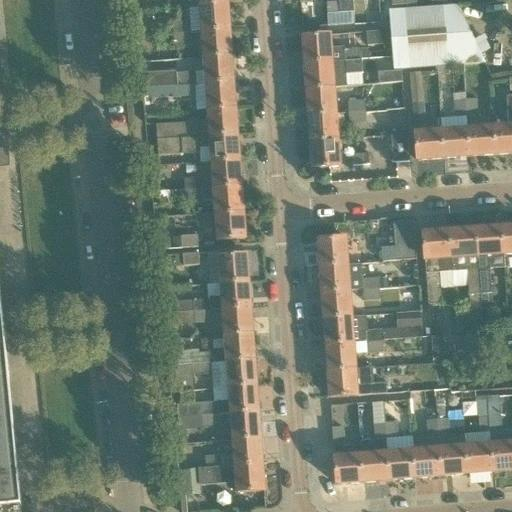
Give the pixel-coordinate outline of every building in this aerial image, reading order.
[(338,0),(340,13),(354,12),(353,0),(338,0)] [(230,30),(228,4),(200,6),(202,32),(230,30)] [(457,6),(431,8),(389,11),(394,71),(485,64),(480,54),(490,50),(487,44),(478,49),(457,6)] [(173,34),(190,33),(189,22),(172,23),(173,34)] [(202,32),(204,58),(232,56),(230,30),(202,32)] [(386,31),(367,33),(368,46),(387,45),(386,31)] [(190,33),(173,34),(174,45),(191,44),(190,33)] [(361,60),(361,59),(360,49),(344,50),(344,48),(331,49),(330,36),(303,38),(305,64),(361,60)] [(365,49),(360,49),(361,59),(369,58),(368,51),(365,49)] [(232,56),(204,58),(206,84),(234,82),(232,56)] [(361,60),(305,64),(307,90),(334,88),(347,87),(346,72),(362,71),(361,60)] [(149,88),(159,87),(193,85),(192,74),(176,75),(176,72),(148,73),(149,88)] [(379,85),(402,83),(401,72),(378,74),(379,85)] [(422,72),(409,73),(412,104),(424,103),(422,77),(422,72)] [(207,95),(208,111),(236,109),(234,82),(206,84),(193,85),(159,87),(159,99),(207,95)] [(334,88),(307,90),(309,117),(336,115),(334,88)] [(511,95),(507,96),(509,126),(494,127),(496,155),(511,154),(511,95)] [(478,116),(477,100),(466,101),(467,117),(478,116)] [(349,114),(365,112),(364,101),(348,102),(349,114)] [(456,118),(467,117),(466,101),(454,102),(456,118)] [(426,120),(424,103),(412,104),(413,121),(426,120)] [(208,111),(210,137),(238,135),(236,109),(208,111)] [(365,112),(349,114),(349,125),(366,123),(365,112)] [(336,115),(309,117),(311,143),(338,141),(336,115)] [(156,126),(157,140),(199,137),(198,127),(181,128),(181,124),(156,126)] [(496,155),(494,127),(468,129),(470,157),(496,155)] [(442,131),(444,159),(470,157),(468,129),(442,131)] [(442,131),(415,133),(417,161),(444,159),(442,131)] [(210,137),(199,137),(157,140),(158,155),(158,156),(160,156),(199,153),(200,163),(212,162),(240,160),(238,135),(210,137)] [(391,137),(391,143),(393,163),(409,162),(407,135),(391,137)] [(3,379),(9,379),(1,304),(0,304),(0,166),(8,166),(8,161),(7,156),(6,152),(4,147),(0,140),(0,139),(0,511),(35,511),(35,510),(34,505),(21,506),(17,470),(12,471),(3,379)] [(338,141),(311,143),(313,169),(340,167),(338,141)] [(352,166),(369,165),(368,154),(352,155),(352,166)] [(158,156),(158,155),(149,156),(150,167),(161,166),(160,156),(158,156)] [(214,189),(242,187),(240,160),(212,162),(214,189)] [(160,192),(202,189),(201,179),(159,182),(160,192)] [(198,216),(216,215),(244,213),(242,187),(214,189),(202,189),(160,192),(161,204),(197,201),(198,216)] [(244,213),(216,215),(218,242),(246,240),(244,213)] [(511,226),(502,227),(504,255),(511,254),(511,226)] [(502,227),(476,229),(481,310),(490,310),(489,304),(492,304),(490,273),(490,270),(504,269),(503,255),(504,255),(502,227)] [(397,262),(417,260),(414,228),(394,230),(397,262)] [(476,229),(449,231),(451,259),(454,288),(469,287),(470,311),(481,310),(476,229)] [(423,233),(425,261),(428,305),(442,304),(440,272),(439,260),(451,259),(449,231),(423,233)] [(182,238),(182,249),(198,248),(197,237),(182,238)] [(375,237),(358,238),(359,250),(376,249),(376,247),(375,237)] [(346,239),(318,241),(320,267),(348,265),(346,239)] [(199,265),(199,254),(183,255),(184,266),(199,265)] [(219,258),(221,284),(249,282),(247,256),(219,258)] [(350,291),(348,265),(320,267),(322,293),(350,291)] [(362,291),(379,290),(378,279),(362,280),(362,291)] [(173,313),(194,312),(251,309),(249,282),(221,284),(221,299),(207,300),(163,302),(164,313),(173,313)] [(173,287),(162,288),(163,297),(173,297),(173,287)] [(379,290),(362,291),(363,302),(380,301),(379,290)] [(322,293),(324,319),(352,317),(350,291),(322,293)] [(224,322),(225,337),(253,335),(251,309),(207,311),(208,322),(207,325),(219,325),(219,322),(224,322)] [(207,311),(194,312),(195,323),(208,322),(207,311)] [(173,313),(174,324),(195,323),(194,312),(173,313)] [(352,317),(324,319),(326,345),(354,343),(366,343),(383,341),(422,338),(420,312),(396,314),(397,329),(366,331),(365,317),(352,318),(352,317)] [(255,361),(253,335),(225,337),(227,363),(255,361)] [(433,360),(439,357),(445,355),(444,336),(431,337),(433,360)] [(366,343),(367,354),(367,355),(384,354),(383,341),(366,343)] [(356,370),(355,355),(354,343),(326,345),(328,372),(356,370)] [(197,353),(197,365),(215,364),(214,352),(197,353)] [(227,363),(215,364),(197,365),(169,367),(170,378),(171,378),(172,393),(194,391),(193,376),(211,374),(213,390),(257,387),(255,361),(227,363)] [(356,370),(328,372),(330,398),(387,394),(386,384),(373,385),(372,369),(356,370)] [(259,412),(257,387),(213,390),(214,403),(177,406),(178,418),(219,415),(231,414),(259,412)] [(488,397),(489,417),(491,433),(502,432),(499,396),(488,397)] [(335,425),(374,423),(373,403),(334,405),(335,425)] [(261,439),(259,412),(231,414),(233,441),(261,439)] [(220,427),(219,415),(178,418),(178,429),(175,432),(174,432),(175,444),(186,443),(185,429),(220,427)] [(489,417),(478,417),(479,434),(491,433),(489,417)] [(449,419),(437,420),(439,436),(450,435),(449,419)] [(437,420),(426,421),(427,437),(439,436),(437,420)] [(384,425),(385,441),(397,440),(396,424),(384,425)] [(374,454),(361,455),(363,484),(389,481),(387,453),(385,441),(384,425),(374,425),(375,441),(373,442),(374,454)] [(333,446),(345,445),(344,428),(332,429),(333,446)] [(205,457),(206,469),(263,465),(261,439),(233,441),(234,455),(205,457)] [(494,473),(511,471),(511,443),(492,445),(494,473)] [(494,473),(492,445),(465,447),(468,475),(494,473)] [(439,449),(442,477),(468,475),(465,447),(439,449)] [(415,479),(442,477),(439,449),(413,451),(415,479)] [(389,481),(415,479),(413,451),(387,453),(389,481)] [(363,484),(361,455),(334,458),(336,486),(363,484)] [(263,465),(206,469),(178,471),(181,511),(187,511),(186,497),(201,495),(200,486),(236,484),(237,493),(265,491),(263,465)]
